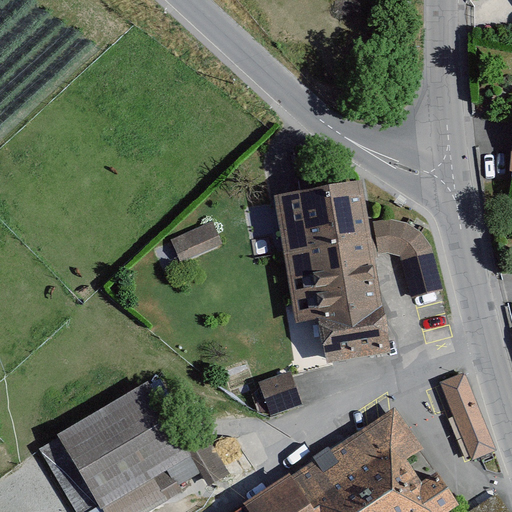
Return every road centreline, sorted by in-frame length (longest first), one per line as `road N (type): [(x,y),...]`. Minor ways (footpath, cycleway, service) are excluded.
road 1 (unclassified): [(452,181),(402,168),(322,122),(186,0)]
road 2 (unknown): [(234,470),(419,376),(382,266)]
road 3 (unclassified): [(511,420),(452,181)]
road 4 (unclassified): [(452,181),(443,0)]
